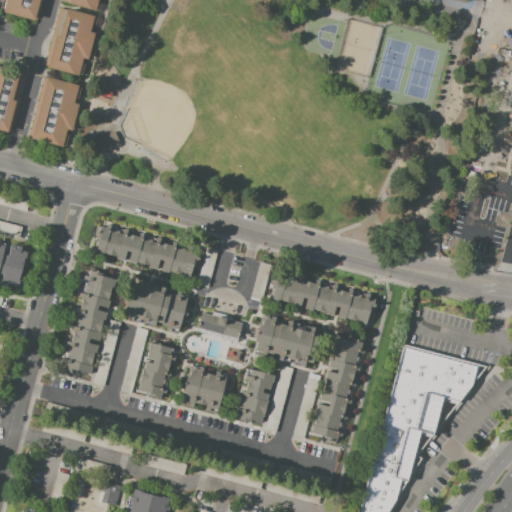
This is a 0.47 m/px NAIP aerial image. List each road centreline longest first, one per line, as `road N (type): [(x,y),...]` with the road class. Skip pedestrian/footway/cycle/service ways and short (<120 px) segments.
road 1 (residential): [(73,183),(331,250),(511,285)]
road 2 (residential): [(0,474),(73,183)]
